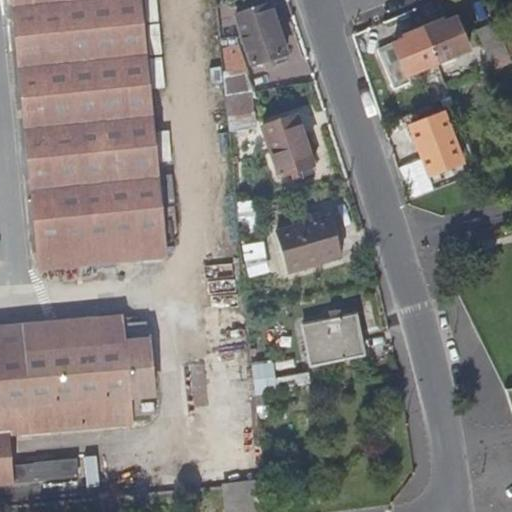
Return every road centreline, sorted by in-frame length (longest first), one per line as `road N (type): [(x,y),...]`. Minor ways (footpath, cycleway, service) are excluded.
road 1 (residential): [(456,511),(425,341),(392,238)]
road 2 (residential): [(392,238),(319,13)]
road 3 (residential): [(392,238),(511,213)]
